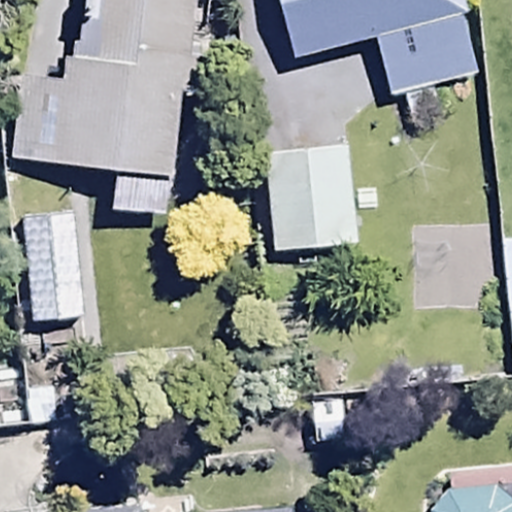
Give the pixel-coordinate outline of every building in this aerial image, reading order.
[(26,84),(17,161),(118,173),(113,217),(168,223),(195,0),(84,0),(74,89),(26,84)] [(464,20),(470,18),(465,0),(279,0),(298,65),(378,42),(395,102),(405,99),(410,117),(437,110),(431,88),(479,74),(464,20)] [(348,152),(265,158),(272,257),(355,250),(348,152)] [(70,213),(18,220),(35,329),(87,321),(70,213)] [(433,511),(511,511),(511,471),(447,476),(448,496),(433,497),(433,511)]
